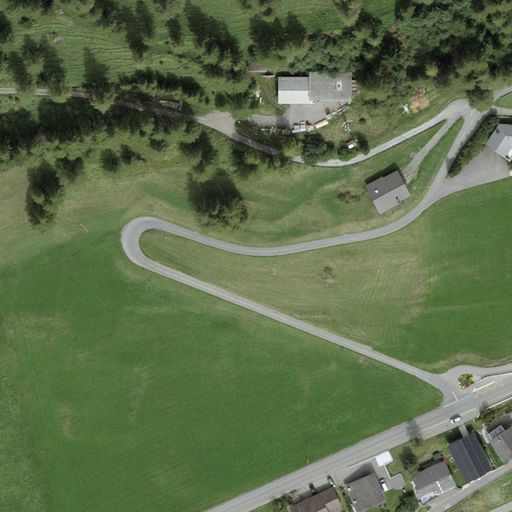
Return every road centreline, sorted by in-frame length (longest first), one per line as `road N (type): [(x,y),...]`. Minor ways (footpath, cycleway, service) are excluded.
road 1 (unclassified): [(480,108),(427,199),(377,233),(276,252),(235,249),(145,222),(129,233),(132,252),(153,267),(444,384)]
road 2 (track): [(480,108),(452,109),(335,163),(273,153),(118,98),(0,95)]
road 3 (tertiary): [(220,511),(511,383)]
